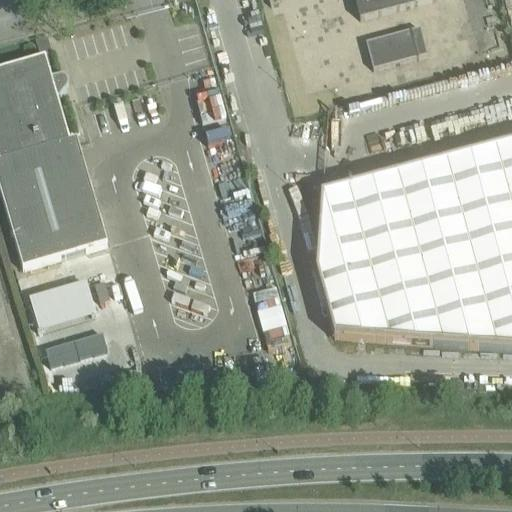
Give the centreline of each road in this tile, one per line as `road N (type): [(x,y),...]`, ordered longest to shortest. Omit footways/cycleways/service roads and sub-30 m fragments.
road 1 (primary): [(511,469),(253,474),(0,508)]
road 2 (unknown): [(262,170),(318,153),(384,114),(511,85)]
